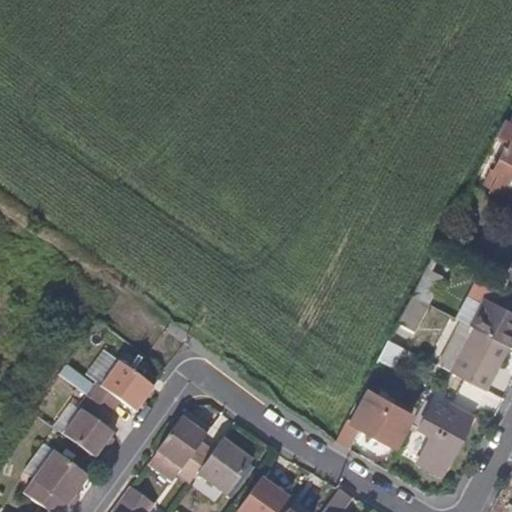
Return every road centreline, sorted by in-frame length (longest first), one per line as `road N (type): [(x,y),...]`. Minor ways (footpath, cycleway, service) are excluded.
road 1 (residential): [(194,365),(323,459),(415,511)]
road 2 (residential): [(88,511),(194,365)]
road 3 (track): [(0,216),(136,321)]
